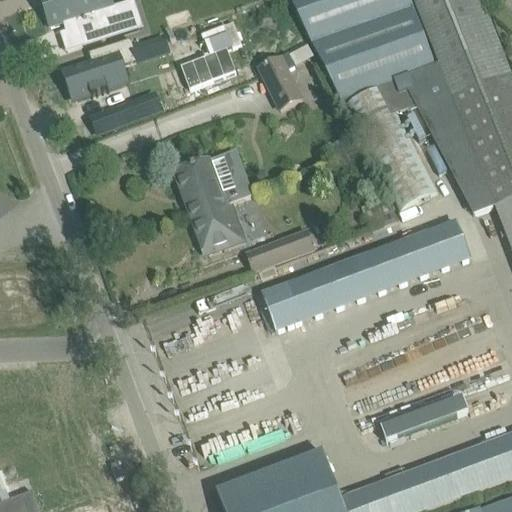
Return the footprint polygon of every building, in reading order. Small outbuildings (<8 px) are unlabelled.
[(42,0),(41,0),(51,31),(58,29),(76,23),(84,47),(137,30),(130,7),(100,17),(94,0),(42,0)] [(322,456),(217,496),(222,511),(428,511),(511,480),(511,81),(480,0),(291,0),(307,34),(395,218),(439,198),(400,119),(417,111),(453,178),(479,166),(489,195),(496,211),(511,254),(511,438),(340,504),(322,456)] [(77,91),(65,98),(70,115),(146,87),(142,78),(168,72),(159,44),(73,76),(77,91)] [(289,57),(285,59),(284,58),(257,72),(280,115),(304,103),(289,73),(295,70),(289,57)] [(188,76),(119,115),(126,126),(199,91),(188,76)] [(331,147),(337,161),(352,155),(345,140),(331,147)] [(243,173),(236,154),(209,165),(175,177),(193,224),(227,214),(232,212),(230,208),(253,199),(243,173)] [(205,259),(224,252),(244,244),(232,212),(227,214),(193,224),(205,259)] [(276,337),(472,263),(457,223),(260,297),(276,337)] [(253,278),(316,255),(308,234),(245,256),(253,278)] [(87,439),(33,459),(39,474),(67,464),(77,487),(115,472),(105,446),(91,451),(87,439)] [(94,511),(93,510),(88,511),(130,511),(126,501),(99,511),(94,511)]
